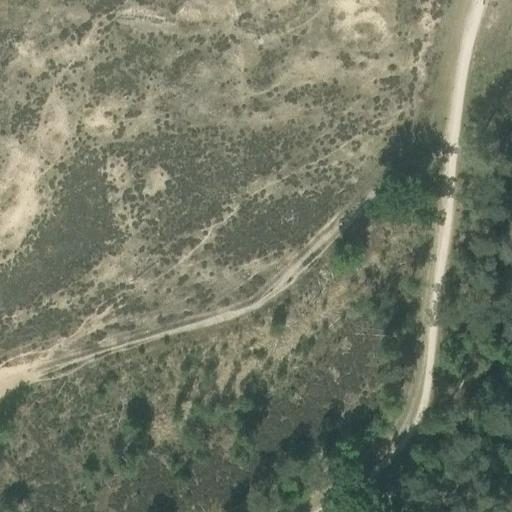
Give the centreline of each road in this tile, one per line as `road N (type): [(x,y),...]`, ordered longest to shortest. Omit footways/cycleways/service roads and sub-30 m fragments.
road 1 (track): [(425,247),(395,422),(377,450),(283,511)]
road 2 (track): [(465,0),(425,247)]
